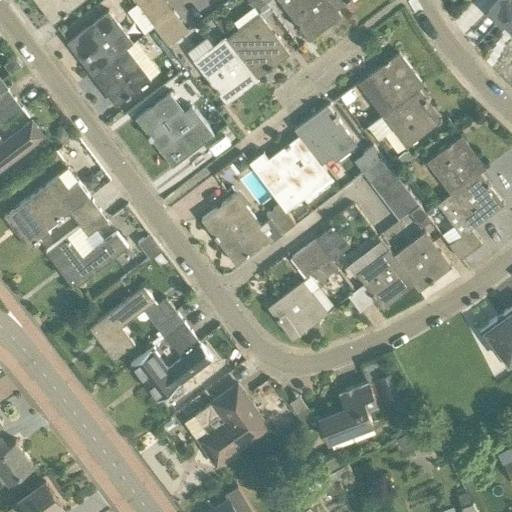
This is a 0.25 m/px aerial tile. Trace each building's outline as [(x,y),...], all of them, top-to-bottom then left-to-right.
[(37,0),(54,22),(81,0),(37,0)] [(167,1),(166,0),(149,0),(139,7),(147,17),(167,1)] [(249,0),(257,10),(260,7),(266,3),(263,0),(249,0)] [(337,9),(330,0),(280,0),(310,39),(342,15),(337,9)] [(330,0),(337,9),(348,0),(330,0)] [(511,0),(498,0),(488,10),(503,24),(507,20),(511,24),(511,0)] [(174,11),(167,1),(147,17),(153,24),(154,26),(174,11)] [(272,11),(266,3),(260,7),(266,16),(272,11)] [(147,17),(139,7),(137,4),(128,11),(143,31),(153,24),(147,17)] [(93,74),(128,48),(135,43),(109,10),(68,41),(93,74)] [(182,21),(174,11),(154,26),(162,36),(182,21)] [(290,54),(259,13),(227,37),(259,77),(290,54)] [(189,30),(182,21),(162,36),(169,45),(189,30)] [(226,35),(214,44),(195,59),(228,102),(259,79),(258,78),(259,77),(227,37),(226,35)] [(152,78),(128,48),(93,74),(117,105),(152,78)] [(359,82),(367,93),(384,114),(418,89),(425,83),(400,51),(359,82)] [(22,65),(15,56),(4,65),(11,74),(22,65)] [(367,93),(359,82),(341,95),(350,107),(367,93)] [(0,114),(18,101),(8,88),(0,93),(0,114)] [(418,89),(384,114),(366,128),(376,141),(394,128),(407,146),(441,120),(418,89)] [(214,134),(203,119),(192,104),(185,110),(171,91),(136,117),(173,166),(214,134)] [(23,109),(18,101),(0,114),(0,119),(3,124),(23,109)] [(326,168),(358,144),(327,104),(295,128),(299,134),(326,168)] [(0,168),(11,161),(10,159),(43,135),(32,120),(0,143),(0,168)] [(58,130),(57,137),(61,143),(71,136),(64,126),(58,130)] [(282,202),(287,209),(299,199),(331,175),(326,168),(299,134),(268,158),(262,150),(250,160),(282,202)] [(427,161),(451,193),(480,171),(487,166),(462,134),(427,161)] [(405,151),(394,160),(399,167),(413,156),(409,151),(406,153),(405,151)] [(364,171),(371,181),(391,166),(383,156),(364,171)] [(371,181),(378,190),(398,175),(391,166),(371,181)] [(102,211),(79,181),(69,167),(5,215),(29,247),(50,231),(48,228),(70,212),(81,226),(102,211)] [(450,244),(461,259),(483,242),(472,228),(504,204),(480,171),(451,193),(435,204),(459,237),(450,244)] [(100,181),(93,172),(84,179),(91,188),(100,181)] [(378,190),(385,200),(405,185),(398,175),(378,190)] [(385,200),(392,209),(412,194),(405,185),(385,200)] [(268,239),(270,242),(297,222),(287,209),(282,202),(266,213),(270,218),(262,224),(238,192),(202,218),(236,264),(268,239)] [(419,204),(412,194),(392,209),(399,219),(419,204)] [(109,220),(102,211),(81,226),(88,235),(109,220)] [(326,230),(329,234),(341,250),(349,244),(334,224),(326,230)] [(116,232),(90,252),(81,240),(84,238),(76,228),(46,251),(75,288),(128,246),(116,232)] [(341,250),(329,234),(326,230),(315,239),(332,261),(337,257),(335,255),(341,250)] [(425,230),(393,255),(414,283),(420,290),(452,266),(425,230)] [(162,248),(150,233),(138,242),(150,258),(162,248)] [(338,268),(332,261),(315,239),(305,246),(306,247),(321,267),(319,268),(329,275),(338,268)] [(321,267),(306,247),(305,246),(292,256),(308,277),(269,307),(270,307),(294,338),(293,338),(293,339),(335,307),(310,275),(319,268),(321,267)] [(414,283),(393,255),(388,249),(357,273),(383,307),(414,283)] [(161,266),(168,261),(161,252),(155,257),(161,266)] [(149,315),(165,336),(185,320),(167,297),(157,303),(144,286),(90,327),(114,359),(135,343),(122,325),(136,314),(139,319),(146,319),(149,315)] [(511,304),(479,328),(498,357),(502,354),(511,369),(511,304)] [(165,336),(177,352),(179,352),(197,337),(185,320),(165,336)] [(213,358),(198,339),(197,337),(179,352),(182,356),(168,368),(152,346),(131,361),(159,399),(213,358)] [(395,370),(377,376),(385,399),(403,392),(395,370)] [(369,408),(379,404),(369,379),(339,391),(344,405),(318,415),(329,442),(375,425),(369,408)] [(195,413),(208,432),(198,438),(217,465),(265,431),(266,432),(273,428),(272,426),(278,421),(288,438),(296,432),(295,431),(306,424),(292,403),(289,405),(285,399),(279,403),(274,395),(257,406),(248,393),(245,394),(238,383),(195,413)] [(416,421),(408,404),(400,407),(394,415),(395,422),(399,430),(416,421)] [(421,428),(407,433),(412,448),(427,442),(421,428)] [(0,486),(9,481),(34,463),(17,439),(0,451),(0,486)] [(318,457),(326,473),(344,463),(336,447),(318,457)] [(511,449),(501,455),(511,477),(511,449)] [(292,460),(282,475),(284,476),(282,479),(289,483),(291,480),(293,481),(302,466),(292,460)] [(45,481),(7,510),(8,511),(52,511),(63,505),(45,481)] [(254,511),(238,485),(225,493),(229,499),(218,505),(220,510),(217,511),(254,511)] [(477,511),(472,502),(462,506),(464,511),(477,511)]
